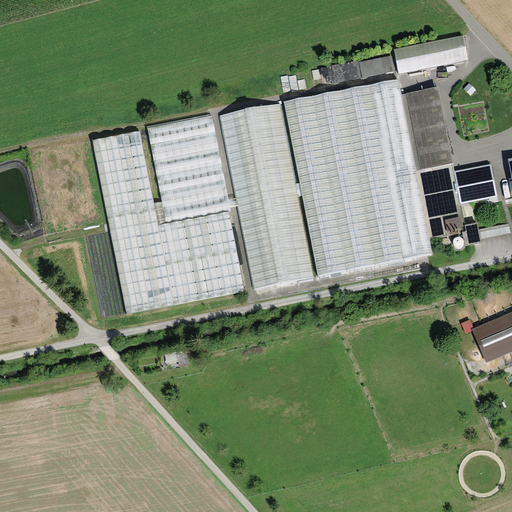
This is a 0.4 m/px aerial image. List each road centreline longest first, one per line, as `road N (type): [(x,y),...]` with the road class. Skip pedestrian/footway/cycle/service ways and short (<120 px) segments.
road 1 (track): [(98,337),(511,252)]
road 2 (track): [(121,365),(255,511)]
road 3 (track): [(0,241),(98,337)]
road 4 (track): [(0,389),(121,365)]
